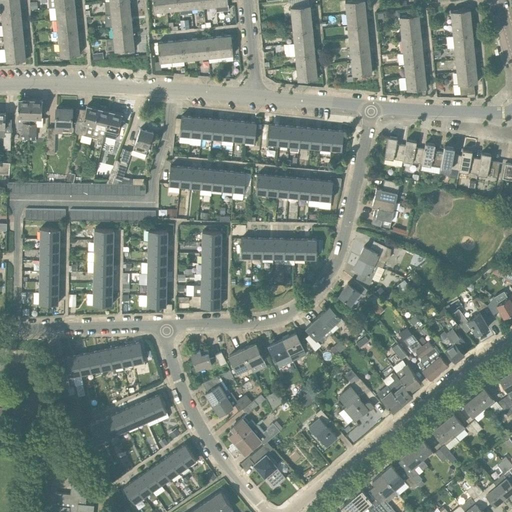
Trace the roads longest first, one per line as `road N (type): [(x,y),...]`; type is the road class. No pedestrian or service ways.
road 1 (residential): [(167,328),(266,323),(309,302),(337,260),(372,110)]
road 2 (unclassified): [(289,511),(511,337)]
road 3 (residential): [(257,98),(124,85),(0,86)]
road 4 (unclassified): [(265,511),(187,404),(167,328)]
road 5 (unclassified): [(0,330),(167,328)]
road 6 (residential): [(511,111),(372,110)]
